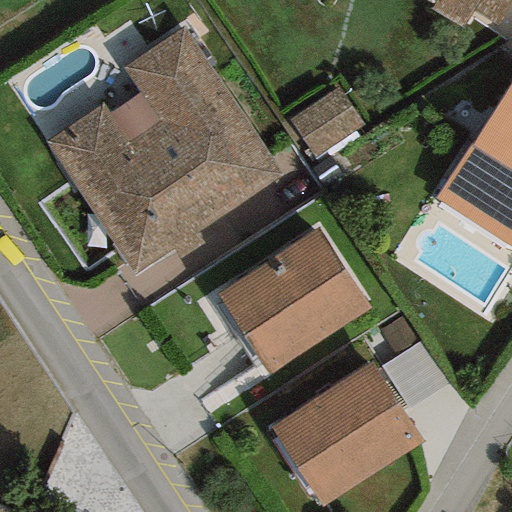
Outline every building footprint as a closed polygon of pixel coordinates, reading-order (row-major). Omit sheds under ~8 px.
[(436,0),(430,10),(461,29),(472,12),(495,27),(511,0),(436,0)] [(182,29),(121,69),(137,94),(107,114),(101,105),(45,142),(133,275),(171,250),(177,259),(199,244),(193,235),(280,177),(182,29)] [(511,77),(434,199),(511,250),(511,77)] [(315,158),(362,126),(336,89),(289,121),(315,158)] [(316,229),(215,296),(269,375),(367,309),(316,229)] [(416,343),(399,317),(378,330),(395,357),(416,343)] [(407,410),(446,384),(416,343),(395,357),(378,367),(407,410)] [(421,442),(369,363),(268,428),(320,507),(421,442)] [(0,500),(0,511),(19,511),(21,506),(0,500)]
